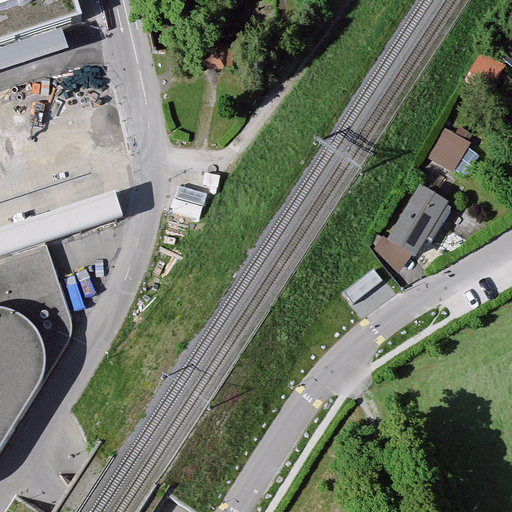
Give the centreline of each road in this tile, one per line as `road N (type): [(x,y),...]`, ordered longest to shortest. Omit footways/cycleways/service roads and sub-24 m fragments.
road 1 (residential): [(13,464),(118,300),(145,221),(153,142),(122,0)]
road 2 (primary): [(103,511),(314,405),(423,357),(511,331)]
road 3 (unclassified): [(511,246),(375,328),(334,367),(233,511)]
road 4 (track): [(153,142),(174,154),(217,159),(246,137),(346,0)]
road 5 (track): [(198,156),(219,44),(174,0)]
road 6 (track): [(344,358),(397,511)]
